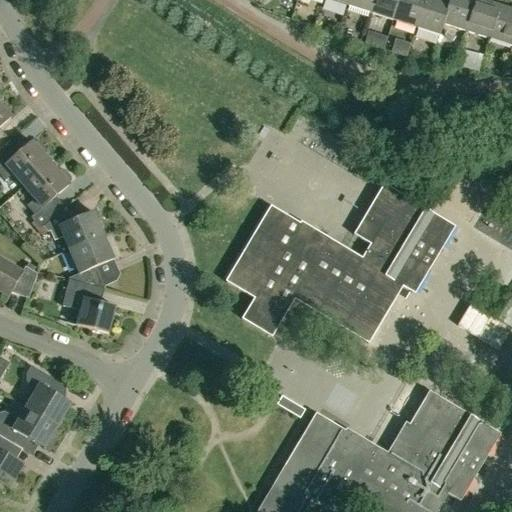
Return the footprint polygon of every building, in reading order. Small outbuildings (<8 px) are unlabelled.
[(373,0),(348,0),(347,6),(370,14),(373,0)] [(399,0),(373,0),(370,14),(393,21),(399,0)] [(424,0),(399,0),(393,21),(416,29),(424,0)] [(450,0),(440,0),(440,1),(437,0),(424,0),(416,29),(439,36),(443,25),(442,25),(450,0)] [(450,0),(442,25),(443,25),(465,32),(475,0),(450,0)] [(499,7),(501,2),(501,0),(491,0),(490,4),(476,0),(475,0),(465,32),(488,40),(499,7)] [(511,45),(511,11),(499,7),(488,40),(511,47),(511,45)] [(0,150),(6,146),(0,139),(0,127),(11,118),(0,106),(0,150)] [(51,164),(43,156),(47,153),(46,150),(40,142),(37,142),(34,144),(32,143),(15,157),(6,146),(0,150),(0,174),(6,182),(13,176),(23,188),(51,164)] [(61,170),(58,173),(51,164),(23,188),(34,200),(27,206),(34,215),(30,218),(40,230),(43,228),(62,211),(52,200),(69,185),(68,184),(71,181),(71,178),(65,171),(61,170)] [(360,261),(270,207),(225,282),(254,300),(241,320),(271,338),(295,299),(337,324),(369,344),(402,288),(414,295),(455,228),(383,185),(363,220),(353,235),(370,245),(360,261)] [(63,237),(69,251),(103,237),(93,213),(75,220),(65,209),(62,211),(43,228),(47,233),(51,231),(55,241),(63,237)] [(68,281),(95,288),(104,290),(104,287),(96,268),(113,260),(103,237),(69,251),(79,275),(69,279),(68,281)] [(0,259),(0,292),(8,298),(11,293),(28,300),(37,275),(25,267),(22,272),(0,259)] [(91,302),(95,288),(68,281),(62,307),(80,312),(76,326),(108,335),(115,308),(91,302)] [(511,295),(497,321),(511,329),(511,295)] [(457,326),(498,351),(510,331),(469,307),(457,326)] [(0,357),(0,379),(9,364),(0,357)] [(71,405),(59,398),(65,388),(31,368),(26,376),(26,382),(29,387),(36,391),(25,408),(57,428),(71,405)] [(336,511),(340,507),(349,511),(437,511),(448,495),(460,502),(500,435),(429,392),(409,426),(405,423),(386,456),(316,414),(270,490),(257,511),(336,511)] [(53,435),(57,428),(25,408),(18,421),(5,413),(0,413),(0,437),(13,445),(13,446),(22,451),(28,440),(49,453),(58,438),(53,435)] [(7,456),(13,446),(13,445),(0,437),(0,482),(9,488),(23,466),(7,456)]
